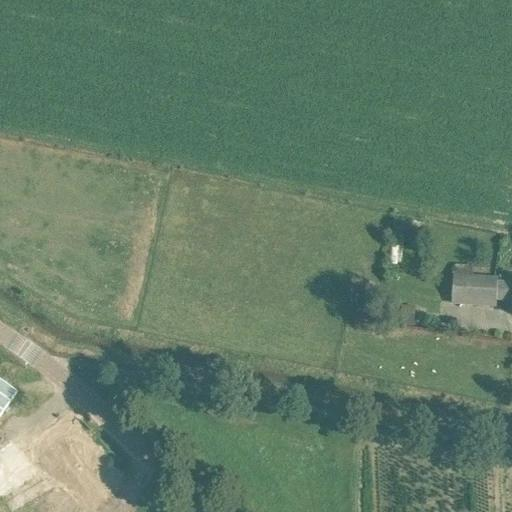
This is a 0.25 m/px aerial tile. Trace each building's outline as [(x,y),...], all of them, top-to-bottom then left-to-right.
[(418,232),(429,234),(430,225),(394,221),(390,263),(401,264),(404,235),(416,236),(415,250),(428,251),(430,235),(417,234),(418,232)] [(452,303),(497,306),(497,299),(511,300),(511,284),(498,284),(498,280),(473,278),(454,277),(452,303)] [(377,298),(377,296),(364,293),(361,310),(392,316),(395,301),(377,298)] [(414,326),(416,307),(402,306),(400,325),(414,326)] [(0,456),(0,490),(16,479),(0,456)] [(98,511),(84,492),(56,511),(98,511)]
